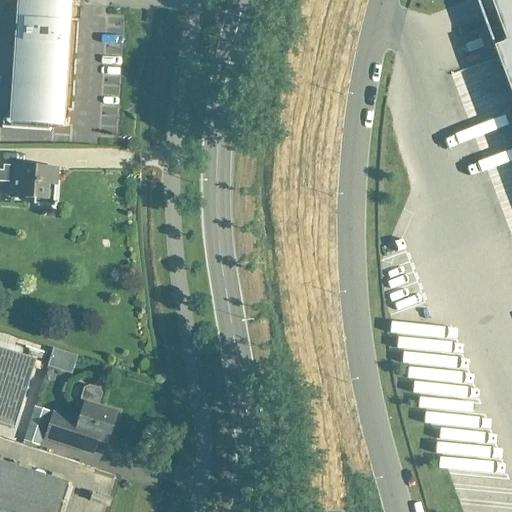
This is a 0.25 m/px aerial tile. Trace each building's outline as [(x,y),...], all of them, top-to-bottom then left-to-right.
[(16,0),(9,128),(47,131),(47,122),(61,110),(69,110),(76,0),(16,0)] [(511,0),(474,0),(511,101),(511,0)] [(2,170),(0,170),(0,181),(12,183),(11,197),(33,199),(33,204),(53,206),(55,169),(2,165),(2,170)] [(0,396),(9,369),(0,366),(0,396)] [(9,369),(0,396),(0,424),(14,429),(31,376),(9,369)] [(44,438),(70,447),(75,434),(106,444),(116,412),(97,406),(101,393),(98,388),(88,385),(83,388),(79,399),(82,405),(77,421),(52,413),(44,438)] [(56,511),(66,483),(0,462),(0,511),(56,511)]
